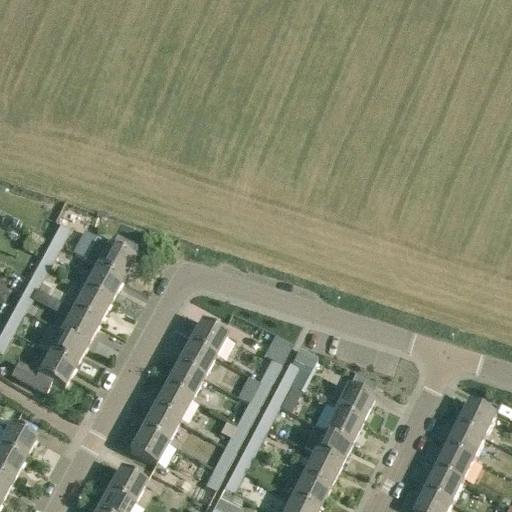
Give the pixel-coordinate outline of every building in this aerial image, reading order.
[(60,228),(50,245),(61,251),(70,234),(60,228)] [(96,270),(122,284),(134,262),(138,255),(113,242),(109,248),(97,242),(85,263),(97,270),(96,270)] [(50,245),(39,267),(49,272),(61,251),(50,245)] [(85,292),(111,306),(122,284),(96,270),(95,272),(85,292)] [(27,288),(37,294),(47,276),(36,271),(27,288)] [(71,285),(65,298),(60,305),(73,312),(73,313),(99,327),(111,306),(85,292),(84,292),(71,285)] [(26,315),(37,294),(27,288),(15,310),(26,315)] [(14,337),(26,315),(15,310),(4,331),(14,337)] [(61,335),(87,349),(99,327),(73,313),(61,335)] [(189,346),(215,361),(227,339),(201,324),(189,346)] [(4,331),(0,337),(0,357),(2,359),(14,337),(4,331)] [(49,356),(75,370),(87,349),(61,335),(49,356)] [(177,368),(203,382),(215,361),(189,346),(177,368)] [(293,364),(311,374),(317,361),(299,352),(293,364)] [(12,380),(45,398),(52,386),(63,392),(75,370),(49,356),(38,377),(19,367),(12,380)] [(260,385),(271,391),(282,369),(271,364),(260,385)] [(289,367),(280,385),(291,390),(300,372),(289,367)] [(165,389),(191,404),(203,382),(177,368),(165,389)] [(248,407),(259,413),(271,391),(260,385),(259,386),(248,407)] [(280,385),(268,406),(279,412),(285,401),(291,390),(280,385)] [(154,411),(180,425),(191,404),(165,389),(154,411)] [(336,413),(362,426),(373,404),(347,390),(336,413)] [(268,406),(257,428),(268,434),(279,412),(268,406)] [(459,429),(486,442),(497,420),(470,406),(459,429)] [(248,434),(259,413),(248,407),(241,421),(237,429),(248,434)] [(142,432),(168,447),(180,425),(154,411),(142,432)] [(325,435),(351,448),(362,426),(336,413),(325,435)] [(0,447),(0,450),(25,464),(37,442),(11,428),(0,447)] [(257,428),(246,450),(257,455),(268,434),(257,428)] [(226,450),(236,456),(248,434),(237,429),(226,450)] [(448,450),(475,464),(486,442),(459,429),(448,450)] [(130,454),(156,469),(168,447),(142,432),(130,454)] [(314,457),(340,470),(351,448),(325,435),(314,457)] [(0,478),(13,485),(25,464),(0,450),(0,478)] [(214,472),(225,478),(236,456),(226,450),(214,472)] [(246,450),(234,471),(245,477),(257,455),(246,450)] [(437,472),(464,486),(475,464),(448,450),(437,472)] [(303,478),(329,492),(340,470),(314,457),(303,478)] [(234,471),(219,501),(237,510),(242,501),(234,498),(245,477),(234,471)] [(108,494),(134,508),(146,486),(120,472),(108,494)] [(204,492),(214,498),(225,478),(214,472),(205,490),(204,492)] [(426,494),(453,508),(464,486),(437,472),(426,494)] [(0,506),(1,507),(13,485),(0,478),(0,506)] [(292,500),(315,511),(319,511),(329,492),(303,478),(292,500)] [(183,509),(195,494),(180,481),(168,496),(183,509)] [(108,494),(97,511),(131,511),(134,508),(108,494)] [(417,511),(450,511),(453,508),(426,494),(417,511)] [(286,511),(315,511),(292,500),(286,511)]
